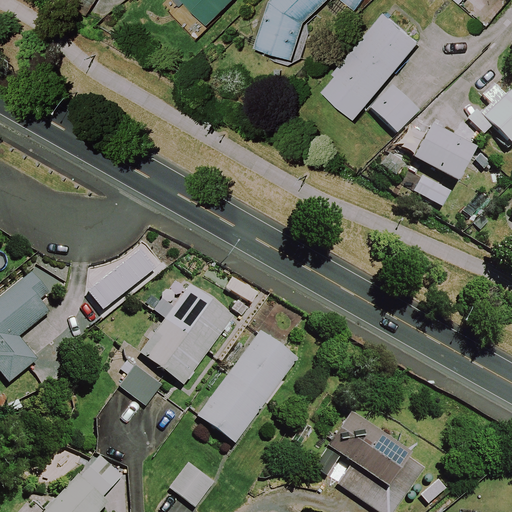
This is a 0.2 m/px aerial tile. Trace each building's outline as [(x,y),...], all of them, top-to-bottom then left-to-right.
[(187,0),(209,23),(232,0),(187,0)] [(333,0),(271,0),(270,2),(257,49),(299,61),(309,26),(333,0)] [(365,0),(344,0),(357,10),(365,0)] [(388,8),(323,87),(358,116),(424,37),(388,8)] [(511,144),(511,91),(492,110),(488,106),(478,116),(508,148),(511,144)] [(415,157),(459,181),(478,147),(433,123),(415,157)] [(18,339),(49,316),(39,304),(49,297),(30,273),(0,295),(0,382),(5,389),(37,364),(18,339)] [(233,316),(190,284),(137,357),(180,388),(233,316)] [(294,362),(257,335),(195,420),(231,447),(294,362)] [(158,390),(132,370),(117,389),(143,409),(158,390)] [(348,415),(323,451),(346,467),(333,486),(370,511),(394,511),(425,469),(348,415)] [(122,477),(99,458),(79,481),(75,478),(44,511),(101,511),(107,506),(101,501),(122,477)] [(211,486),(185,467),(167,491),(192,510),(211,486)] [(442,492),(435,483),(417,497),(425,507),(442,492)]
